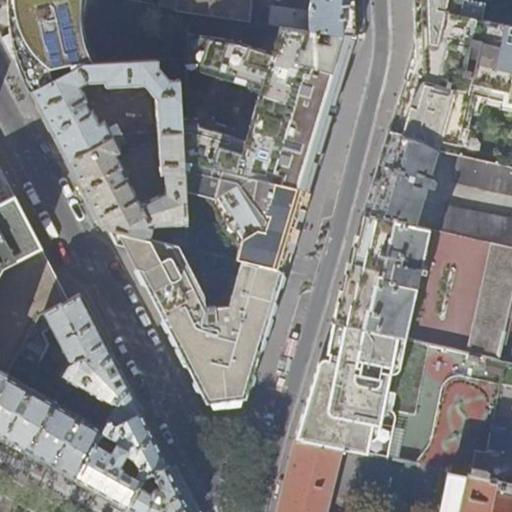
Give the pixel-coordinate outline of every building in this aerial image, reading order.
[(9,52),(30,92),(84,64),(91,63),(87,55),(83,44),(79,30),(78,17),(78,2),(78,0),(12,0),(12,6),(13,33),(2,39),(9,52)] [(160,0),(160,6),(175,10),(176,10),(176,0),(160,0)] [(250,20),(251,0),(176,0),(176,10),(250,20)] [(308,0),(306,10),(271,5),(268,23),(280,25),(353,35),(351,0),(308,0)] [(412,0),(413,3),(413,4),(414,6),(480,20),(469,3),(472,0),(412,0)] [(511,26),(480,20),(414,6),(415,44),(400,95),(389,132),(411,138),(438,150),(439,150),(441,142),(462,147),(466,129),(469,129),(476,97),(511,104),(511,26)] [(182,160),(308,189),(323,140),(348,58),(354,36),(354,35),(353,35),(280,25),(271,51),(240,41),(240,39),(187,32),(189,67),(248,87),(248,83),(260,86),(245,136),(234,132),(235,129),(214,123),(213,118),(181,119),(181,131),(182,160)] [(159,68),(158,59),(91,63),(84,64),(30,92),(46,123),(66,160),(120,132),(117,125),(113,124),(110,126),(106,119),(100,122),(93,109),(95,108),(89,97),(87,97),(81,85),(86,83),(103,82),(104,85),(106,88),(141,86),(156,97),(157,132),(181,131),(181,119),(179,77),(170,77),(159,68)] [(182,160),(181,131),(157,132),(160,173),(164,173),(165,189),(142,202),(129,176),(130,176),(125,166),(124,166),(117,153),(122,150),(118,142),(122,140),(123,137),(120,132),(66,160),(83,193),(101,227),(117,230),(150,238),(152,227),(157,224),(186,222),(184,193),(184,191),(182,160)] [(411,138),(389,132),(378,168),(364,215),(415,226),(427,185),(434,187),(436,180),(430,177),(438,150),(411,138)] [(511,193),(511,167),(460,156),(455,181),(511,193)] [(296,229),(308,189),(182,160),(184,191),(217,198),(241,238),(236,258),(242,260),(284,270),(296,229)] [(1,171),(0,168),(0,385),(6,375),(10,367),(19,353),(41,315),(60,305),(61,305),(69,301),(68,300),(54,273),(28,223),(1,171)] [(444,232),(494,242),(511,246),(511,219),(450,205),(444,232)] [(415,226),(364,215),(353,268),(349,289),(344,288),(341,302),(339,301),(333,322),(407,338),(422,272),(426,273),(428,268),(423,267),(431,229),(415,226)] [(269,321),(284,270),(242,260),(228,306),(215,306),(215,304),(205,304),(204,295),(178,245),(175,244),(150,238),(117,230),(141,276),(158,310),(188,367),(206,403),(246,398),(255,367),(269,321)] [(178,245),(187,247),(187,235),(177,238),(175,244),(178,245)] [(511,323),(511,246),(494,242),(471,352),(504,359),(511,323)] [(80,295),(69,301),(61,305),(60,305),(41,315),(19,353),(38,364),(48,344),(42,332),(51,327),(69,363),(68,364),(65,370),(61,368),(57,375),(78,387),(69,400),(107,421),(114,425),(141,412),(109,351),(80,295)] [(390,411),(407,338),(333,322),(323,358),(304,427),(300,441),(342,449),(389,459),(397,419),(397,417),(396,415),(393,412),(390,411)] [(54,402),(6,375),(0,385),(0,436),(27,451),(54,402)] [(102,429),(54,402),(27,451),(46,462),(75,478),(102,429)] [(152,433),(141,412),(114,425),(107,421),(102,429),(75,478),(99,492),(126,507),(141,481),(144,476),(149,474),(168,463),(152,433)] [(326,511),(342,449),(300,441),(295,440),(277,511),(326,511)] [(192,511),(180,487),(168,463),(149,474),(156,487),(151,489),(150,486),(141,481),(126,507),(134,511),(192,511)] [(463,511),(511,511),(511,495),(495,492),(497,481),(486,478),(486,479),(471,476),(463,511)]
